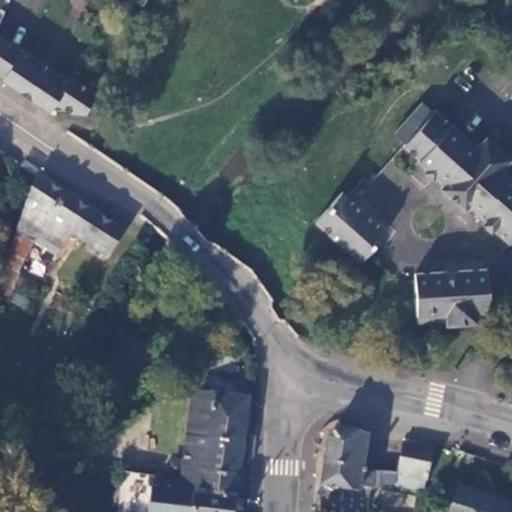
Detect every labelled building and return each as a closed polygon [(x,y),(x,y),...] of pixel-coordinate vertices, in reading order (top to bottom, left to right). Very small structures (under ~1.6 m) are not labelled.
[(0,14),(6,0),(0,0),(0,74),(2,76),(1,78),(48,110),(54,102),(68,112),(85,113),(86,110),(96,94),(72,78),(69,82),(23,51),(21,53),(0,38),(0,14)] [(511,180),(499,169),(474,148),(432,111),(430,113),(418,104),(391,135),(402,145),(400,147),(416,161),(415,163),(441,186),(438,190),(462,211),(464,209),(473,217),(475,216),(508,244),(511,241),(511,180)] [(474,148),(499,169),(507,159),(483,138),(474,148)] [(124,231),(36,175),(15,234),(3,266),(18,274),(32,246),(38,235),(60,249),(69,234),(107,258),(124,231)] [(340,195),(313,225),(359,264),(385,234),(340,195)] [(60,249),(38,235),(32,246),(54,260),(60,249)] [(18,274),(3,266),(0,274),(0,300),(8,304),(18,274)] [(413,275),(416,318),(476,313),(489,313),(486,270),(413,275)] [(476,313),(416,318),(416,324),(445,322),(445,326),(477,324),(476,313)] [(181,479),(179,493),(193,494),(235,500),(247,399),(192,392),(181,479)] [(326,438),(319,487),(327,488),(358,492),(359,482),(370,483),(372,471),(361,469),(366,435),(338,429),(326,438)] [(403,444),(396,473),(426,479),(432,450),(403,444)] [(122,473),(116,511),(147,511),(151,489),(152,477),(122,473)] [(396,473),(394,485),(423,491),(426,479),(396,473)] [(152,477),(151,489),(179,493),(181,479),(153,475),(152,477)] [(319,487),(318,495),(326,496),(327,488),(319,487)] [(457,487),(449,511),(507,511),(511,503),(457,487)] [(151,489),(147,511),(190,511),(193,494),(179,493),(151,489)] [(232,511),(235,500),(193,494),(190,511),(232,511)]
